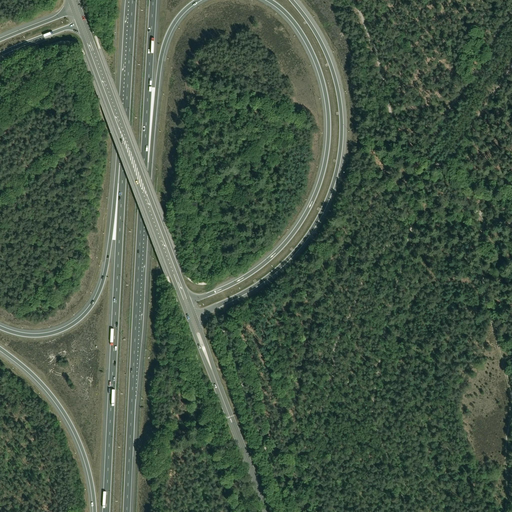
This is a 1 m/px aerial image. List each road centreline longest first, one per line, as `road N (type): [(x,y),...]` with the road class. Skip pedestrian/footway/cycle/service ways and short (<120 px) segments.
road 1 (track): [(350,0),(374,51),(397,158),(426,179),(412,208),(370,410),(406,511)]
road 2 (motorway): [(191,316),(282,264),(312,228),(335,176),(338,93),(325,51),(291,0)]
road 3 (motorway): [(268,0),(296,25),(318,68),(328,127),(324,164),(280,248),(236,282),(186,302)]
road 4 (motorway): [(123,165),(105,511)]
road 5 (track): [(511,225),(481,212),(477,254),(508,401),(502,511)]
road 6 (track): [(310,511),(294,461),(316,424),(337,339),(374,262),(412,208)]
road 7 (motorway): [(126,511),(142,181)]
road 8 (secondary): [(186,302),(80,22)]
road 9 (motorway): [(123,165),(102,283),(85,313),(43,335),(0,327)]
road 10 (secondary): [(266,511),(191,316)]
road 11 (motorway): [(142,181),(162,47),(198,0)]
road 12 (motorway): [(0,348),(63,412),(81,446),(94,511)]
road 13 (unknown): [(420,176),(423,149),(511,9)]
road 14 (motorway): [(142,181),(152,0)]
road 15 (motorway): [(132,0),(123,165)]
road 16 (track): [(426,179),(449,158),(511,61)]
